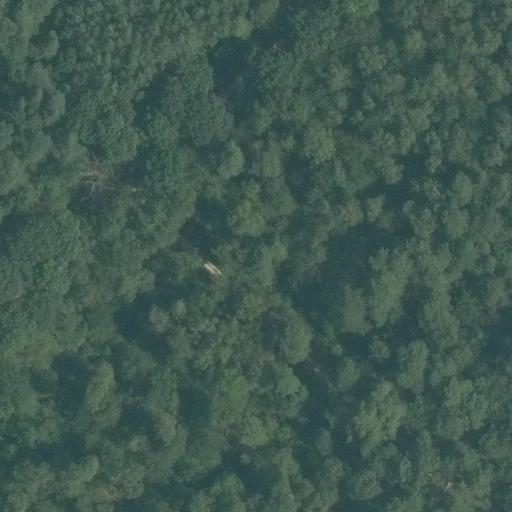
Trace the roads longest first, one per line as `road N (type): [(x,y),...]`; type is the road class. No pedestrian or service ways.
road 1 (track): [(115,183),(470,511)]
road 2 (track): [(327,0),(115,183)]
road 3 (track): [(38,0),(54,76),(115,183)]
road 4 (track): [(115,183),(0,316)]
